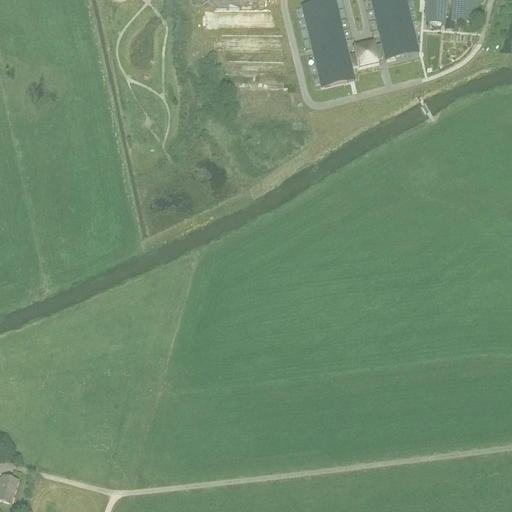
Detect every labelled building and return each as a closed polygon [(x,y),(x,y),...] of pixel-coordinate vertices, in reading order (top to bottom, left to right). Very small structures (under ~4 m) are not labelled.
[(404,49),(417,46),(405,0),(371,0),(382,45),(375,47),(374,44),(355,49),(356,55),(349,57),(334,0),(302,8),(322,89),(347,83),(347,82),(345,75),(345,74),(343,69),(352,67),(359,66),(359,68),(378,63),(377,60),(385,58),(386,59),(405,54),(404,49)] [(445,25),(446,0),(426,0),(425,23),(445,25)] [(478,24),(479,0),(452,0),(451,22),(478,24)] [(228,38),(213,39),(215,55),(234,53),(233,46),(229,47),(228,38)] [(253,53),(269,52),(268,38),(237,39),(237,45),(247,45),(247,54),(253,54),(253,53)] [(0,501),(11,505),(18,482),(3,477),(2,479),(0,478),(0,501)]
